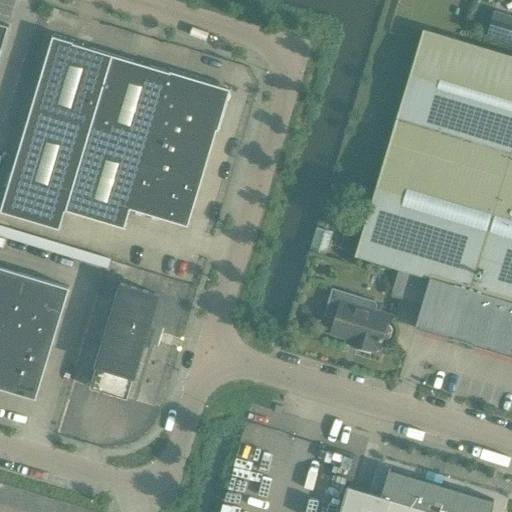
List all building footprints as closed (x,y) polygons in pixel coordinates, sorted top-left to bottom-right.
[(511,16),(492,10),(486,34),(511,41),(511,16)] [(511,56),(422,30),(354,256),(398,269),(390,296),(421,305),(414,328),(511,357),(511,56)] [(0,205),(0,210),(18,216),(59,228),(65,210),(124,228),(130,208),(188,226),(216,129),(218,130),(230,89),(169,70),(72,42),(72,40),(51,34),(0,205)] [(310,250),(326,255),(333,232),(317,227),(310,250)] [(0,266),(0,387),(35,398),(69,288),(0,266)] [(89,387),(127,399),(144,341),(148,342),(152,327),(149,326),(159,295),(120,283),(89,387)] [(340,302),(331,333),(350,338),(349,344),(374,351),(375,346),(379,347),(381,339),(385,340),(389,338),(392,330),(390,326),(386,325),(388,316),(340,302)] [(347,486),(339,511),(490,511),(494,500),(389,468),(380,497),(347,486)]
